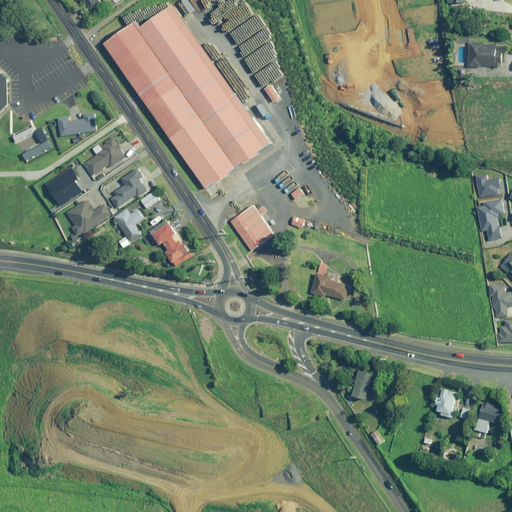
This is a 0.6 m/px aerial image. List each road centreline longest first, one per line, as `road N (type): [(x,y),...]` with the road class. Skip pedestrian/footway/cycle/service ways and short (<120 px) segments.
road 1 (track): [(193,498),(257,465),(264,449),(245,436),(121,416),(96,398),(68,394),(56,402),(44,423),(50,443),(89,464),(180,491)]
road 2 (tertiary): [(233,291),(222,249),(53,0)]
road 3 (primary): [(223,305),(0,260)]
road 4 (primary): [(303,323),(423,354),(511,366)]
road 5 (unknown): [(301,0),(332,103),(381,122)]
road 6 (track): [(187,511),(193,498),(270,488),(301,490),(329,511)]
road 7 (unclassified): [(405,511),(328,396)]
road 8 (unclassified): [(328,396),(248,355),(233,317)]
